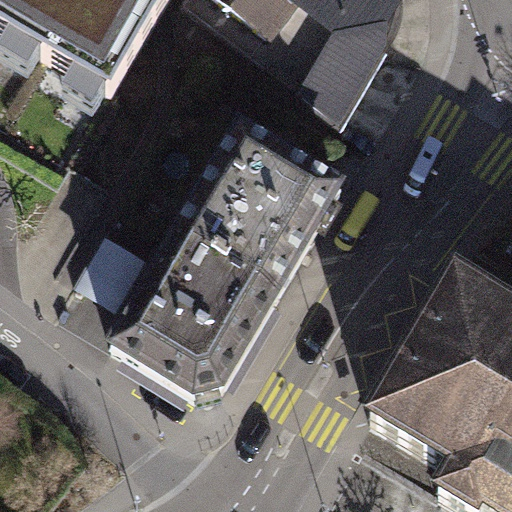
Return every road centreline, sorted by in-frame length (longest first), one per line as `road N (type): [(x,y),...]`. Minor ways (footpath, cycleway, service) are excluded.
road 1 (residential): [(243,511),(511,80)]
road 2 (residential): [(215,511),(160,477),(0,334)]
